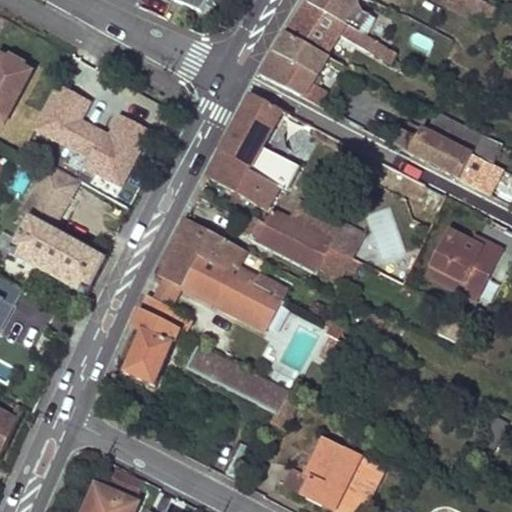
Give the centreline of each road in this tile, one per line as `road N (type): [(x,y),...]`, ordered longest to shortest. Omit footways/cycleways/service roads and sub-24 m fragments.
road 1 (secondary): [(232,78),(138,243),(63,415)]
road 2 (residential): [(249,511),(63,415)]
road 3 (residential): [(511,220),(353,138)]
road 4 (residential): [(232,78),(74,0)]
